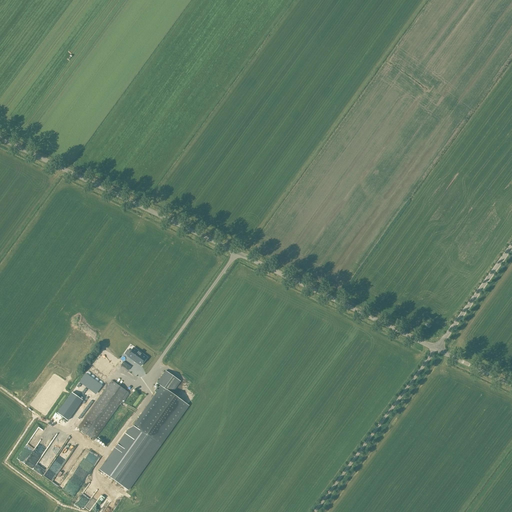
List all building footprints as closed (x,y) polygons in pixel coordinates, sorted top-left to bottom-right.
[(137,349),(131,358),(144,367),(150,359),(137,349)] [(97,366),(113,374),(118,364),(102,356),(97,366)] [(134,427),(160,445),(188,405),(172,394),(181,381),(166,371),(157,383),(162,387),(134,427)] [(104,385),(87,373),(81,382),(97,394),(104,385)] [(129,393),(116,383),(113,381),(112,380),(109,384),(108,382),(104,388),(104,392),(78,428),(95,440),(120,405),(123,400),(129,393)] [(68,421),(71,416),(61,408),(57,413),(68,421)] [(158,448),(135,431),(131,438),(126,434),(100,470),(128,490),(158,448)] [(57,456),(70,436),(64,432),(51,451),(57,456)] [(64,443),(46,477),(62,485),(75,460),(74,459),(76,455),(70,452),(72,448),(64,443)] [(93,462),(99,454),(91,449),(86,457),(93,462)] [(87,472),(89,474),(93,468),(92,467),(94,464),(85,459),(82,463),(86,465),(87,463),(89,464),(88,467),(89,468),(87,472)] [(90,490),(79,505),(84,509),(96,494),(90,490)] [(98,510),(105,501),(97,496),(91,506),(98,510)]
